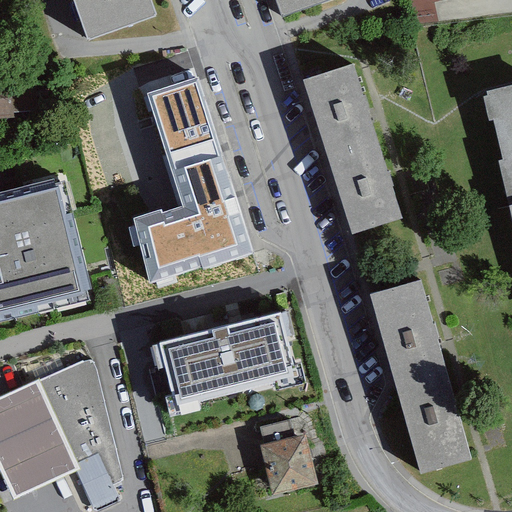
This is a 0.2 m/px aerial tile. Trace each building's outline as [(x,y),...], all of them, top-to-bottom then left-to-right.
[(151,0),(75,0),(89,37),(156,13),(151,0)] [(280,0),(286,15),(329,0),(280,0)] [(352,60),(306,75),(355,229),(401,214),(352,60)] [(199,75),(151,89),(186,206),(134,222),(151,279),(251,250),(199,75)] [(0,82),(0,124),(23,124),(23,82),(0,82)] [(511,82),(488,88),(511,187),(511,82)] [(0,183),(0,301),(67,285),(39,174),(0,183)] [(421,279),(374,292),(424,470),(471,457),(421,279)] [(281,364),(268,319),(189,342),(191,349),(163,357),(185,433),(238,418),(227,380),(281,364)] [(94,364),(91,361),(86,361),(40,380),(78,470),(95,507),(118,496),(113,484),(124,479),(97,370),(94,364)] [(0,398),(0,467),(14,499),(78,470),(40,380),(0,398)] [(311,441),(268,450),(276,489),(319,480),(311,441)]
